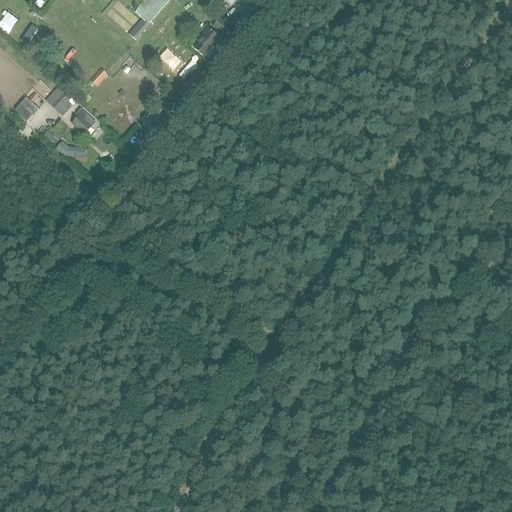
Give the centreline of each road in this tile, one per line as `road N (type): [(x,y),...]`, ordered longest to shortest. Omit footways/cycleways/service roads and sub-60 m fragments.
road 1 (track): [(511,0),(190,473),(176,511)]
road 2 (unclassified): [(0,341),(300,0)]
road 3 (track): [(278,339),(116,237),(115,216),(0,119)]
road 4 (track): [(511,239),(403,372),(308,511)]
